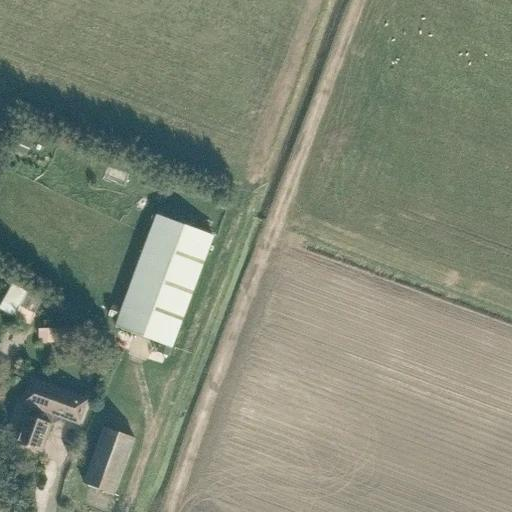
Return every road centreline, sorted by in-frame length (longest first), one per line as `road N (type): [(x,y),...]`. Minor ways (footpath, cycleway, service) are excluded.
road 1 (track): [(355,0),(156,511)]
road 2 (track): [(124,511),(149,425),(137,361)]
